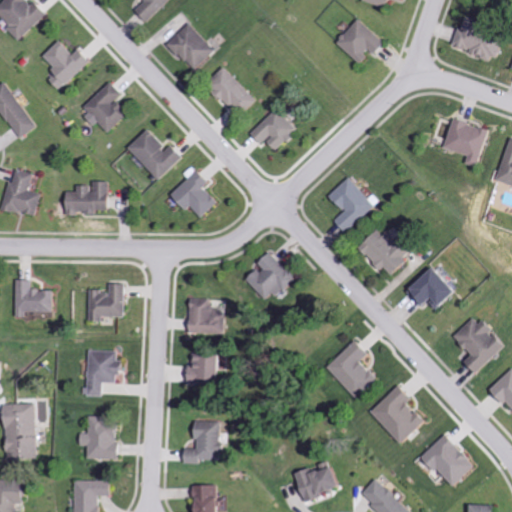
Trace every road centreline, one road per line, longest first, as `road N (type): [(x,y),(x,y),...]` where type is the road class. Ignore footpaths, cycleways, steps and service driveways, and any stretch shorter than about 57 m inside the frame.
road 1 (residential): [(511,460),(82,0)]
road 2 (residential): [(0,248),(196,251),(230,243),(410,73),(435,0)]
road 3 (residential): [(162,251),(152,511)]
